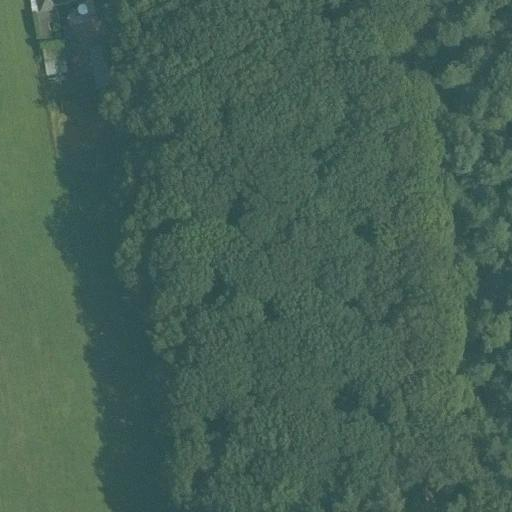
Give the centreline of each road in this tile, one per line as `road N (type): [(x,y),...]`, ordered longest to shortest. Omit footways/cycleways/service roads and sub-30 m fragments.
road 1 (track): [(425,511),(379,0)]
road 2 (track): [(314,0),(152,47),(71,27)]
